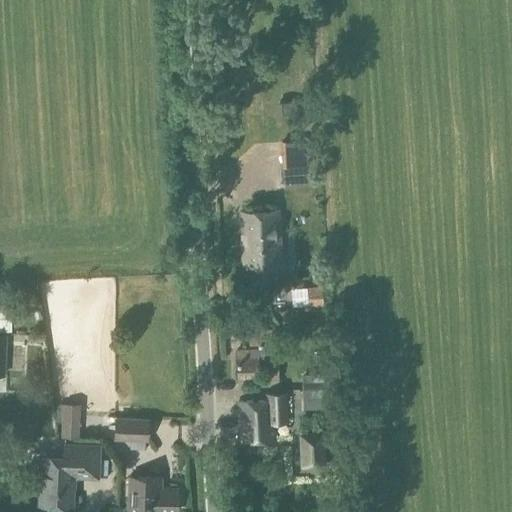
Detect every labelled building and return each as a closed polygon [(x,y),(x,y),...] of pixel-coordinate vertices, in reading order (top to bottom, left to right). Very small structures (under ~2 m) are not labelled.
[(293,101),(280,101),(280,113),(293,113),(293,101)] [(246,266),(280,264),(277,210),(242,212),(246,266)] [(236,351),(237,381),(278,380),(277,354),(274,354),(273,329),(258,330),(258,324),(248,324),(249,336),(258,336),(259,350),(236,351)] [(334,374),(302,375),(303,407),(324,407),(323,387),(334,387),(334,374)] [(270,400),(240,402),(243,440),(274,438),(273,422),(288,421),(286,392),(270,393),(270,400)] [(63,403),(62,436),(78,437),(80,404),(63,403)] [(150,439),(151,419),(118,417),(117,438),(150,439)] [(303,467),(327,466),(326,433),(302,434),(303,467)] [(99,477),(99,444),(64,443),(64,454),(40,454),(39,503),(73,504),(74,476),(99,477)] [(175,511),(177,488),(160,488),(161,477),(129,476),(127,511),(175,511)]
